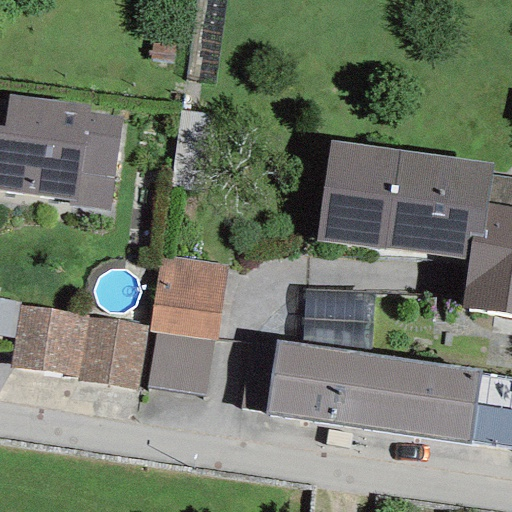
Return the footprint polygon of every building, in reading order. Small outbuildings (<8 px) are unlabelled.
[(0,101),(0,186),(75,198),(74,204),(106,209),(119,119),(87,115),(88,108),(9,97),(8,103),(0,101)] [(330,141),(316,241),(467,262),(470,237),(483,240),(491,177),(492,164),(330,141)] [(467,262),(461,309),(511,317),(511,179),(491,177),(483,240),(470,237),(467,262)] [(212,340),(225,267),(160,257),(149,332),(155,332),(212,340)] [(371,354),(374,295),(307,291),(302,343),(371,354)] [(146,326),(19,306),(9,368),(136,391),(146,326)] [(148,390),(204,397),(212,340),(155,332),(148,390)] [(302,343),(276,339),(264,415),(467,445),(466,443),(478,375),(478,371),(371,354),(302,343)] [(466,443),(511,449),(511,379),(478,375),(466,443)]
